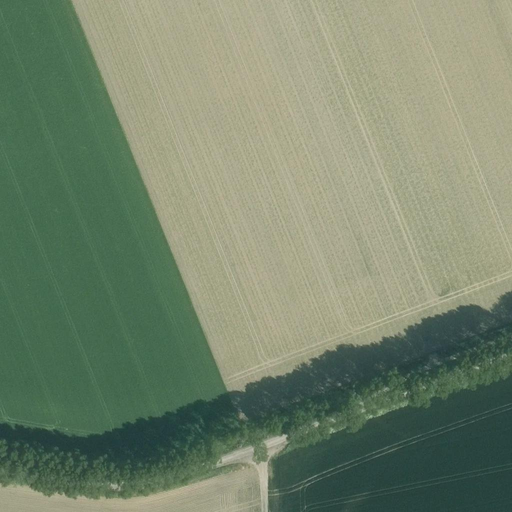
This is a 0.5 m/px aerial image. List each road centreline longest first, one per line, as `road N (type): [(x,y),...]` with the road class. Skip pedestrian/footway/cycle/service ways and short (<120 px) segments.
road 1 (unclassified): [(0,467),(98,485),(156,484),(511,353)]
road 2 (track): [(371,404),(380,391),(511,335)]
